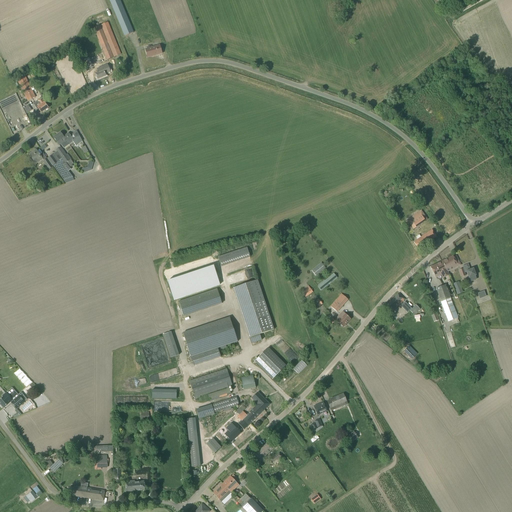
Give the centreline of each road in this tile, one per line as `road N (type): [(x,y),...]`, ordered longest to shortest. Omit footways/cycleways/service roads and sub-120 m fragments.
road 1 (unclassified): [(0,160),(103,91),(188,63),(232,62),(381,119),(422,153),(473,223)]
road 2 (unclassified): [(189,504),(295,408),(422,263),(473,223)]
road 3 (unclassified): [(189,504),(74,502),(43,479),(0,419)]
